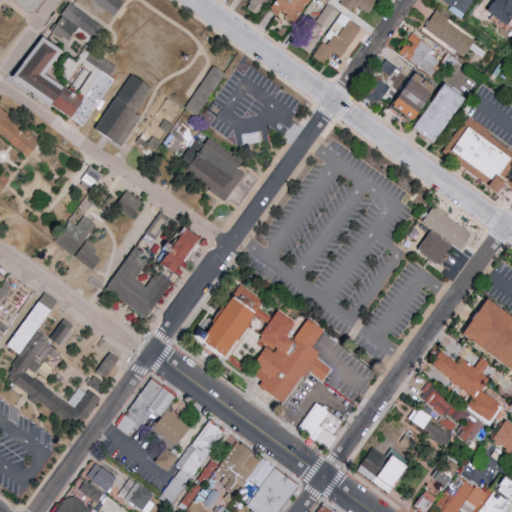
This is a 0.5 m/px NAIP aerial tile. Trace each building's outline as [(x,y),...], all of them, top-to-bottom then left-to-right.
[(114,0),(121,5),(112,18),(102,11),(99,16),(106,22),(95,40),(60,17),(68,4),(72,6),(76,0),(114,0)] [(251,0),(247,9),(257,14),(263,0),(251,0)] [(310,0),(276,0),(271,9),(296,24),(310,0)] [(357,15),(361,8),(369,13),(375,2),(371,0),(342,0),(340,4),(357,15)] [(438,0),(469,0),(472,2),(459,20),(447,11),(449,8),(438,0)] [(511,32),(485,14),(494,0),(509,0),(511,2),(511,32)] [(317,22),(329,27),(337,10),(326,4),(317,22)] [(362,26),(340,12),(323,39),(324,40),(313,56),(326,64),(334,52),(342,58),(362,26)] [(423,29),(437,12),(475,41),(473,44),(486,53),(481,59),(469,50),(462,58),(423,29)] [(61,18),(76,29),(66,42),(61,38),(60,40),(51,34),(61,18)] [(318,38),(306,33),(300,48),(312,53),(318,38)] [(400,54),(405,46),(410,50),(414,44),(407,40),(411,35),(431,49),(428,53),(440,61),(433,71),(435,72),(431,76),(400,54)] [(91,51),(85,61),(109,77),(115,67),(91,51)] [(442,64),(448,55),(457,61),(451,70),(442,64)] [(378,69),(385,61),(395,69),(389,78),(378,69)] [(186,107),(198,115),(226,73),(213,64),(186,107)] [(493,75),(496,77),(503,67),(499,65),(493,75)] [(403,90),(423,104),(434,88),(414,74),(403,90)] [(130,76),(151,90),(134,115),(140,119),(119,149),(93,131),(130,76)] [(372,105),(374,103),(377,105),(389,89),(371,77),(358,95),(372,105)] [(443,85),(464,99),(432,144),(411,129),(443,85)] [(157,93),(185,110),(150,161),(125,146),(137,128),(157,93)] [(390,105),(398,94),(419,110),(411,121),(390,105)] [(0,111),(0,192),(9,182),(0,174),(0,139),(27,161),(42,143),(9,118),(0,111)] [(511,153),(465,119),(440,154),(494,194),(502,182),(501,181),(511,166),(511,153)] [(195,140),(202,145),(208,138),(243,162),(237,170),(243,175),(223,204),(217,200),(216,203),(205,196),(209,190),(184,172),(188,166),(180,161),(195,140)] [(89,169),(102,177),(93,190),(80,181),(89,169)] [(126,191),(142,203),(130,218),(114,208),(126,191)] [(472,245),(466,254),(434,232),(424,225),(437,206),(476,233),(469,243),(472,245)] [(144,234),(159,213),(169,220),(154,241),(144,234)] [(68,222),(76,228),(83,218),(94,226),(71,258),(52,243),(53,242),(68,222)] [(174,277),(158,266),(182,229),(199,240),(174,277)] [(434,232),(458,249),(444,269),(420,252),(434,232)] [(86,241),(77,254),(76,252),(72,257),(91,270),(99,260),(92,256),(94,251),(89,248),(91,245),(86,241)] [(134,249),(104,290),(145,320),(171,283),(156,273),(145,289),(134,281),(145,265),(136,259),(140,253),(134,249)] [(0,288),(9,276),(15,280),(0,301),(0,323),(8,329),(0,339),(0,288)] [(44,294),(56,302),(18,355),(6,347),(44,294)] [(258,316),(269,323),(273,318),(238,296),(230,309),(227,308),(212,333),(206,329),(202,336),(233,355),(258,316)] [(459,334),(511,374),(511,321),(484,300),(459,334)] [(288,402),(305,371),(325,382),(332,368),(318,360),(322,352),(315,349),(327,329),(308,318),(296,340),(291,337),(300,322),(279,310),(261,341),(268,345),(252,374),(263,380),(259,386),(288,402)] [(60,345),(75,325),(66,319),(52,338),(60,345)] [(433,363),(442,351),(457,363),(462,357),(474,366),(481,357),(490,364),(484,372),(491,378),(482,389),(503,405),(491,421),(471,406),(477,398),(433,363)] [(120,358),(110,352),(99,372),(109,378),(120,358)] [(89,384),(100,392),(106,383),(95,375),(89,384)] [(178,396),(152,377),(118,427),(133,438),(152,411),(163,419),(178,396)] [(467,413),(428,384),(418,397),(447,419),(449,416),(462,425),(457,431),(473,444),(484,430),(465,416),(467,413)] [(449,445),(454,436),(431,423),(434,417),(415,407),(407,422),(449,445)] [(192,427),(170,410),(155,429),(177,446),(192,427)] [(347,426),(333,445),(317,435),(331,414),(347,426)] [(191,478),(174,467),(204,422),(220,433),(191,478)] [(511,428),(505,424),(494,443),(511,454),(511,428)] [(157,463),(171,471),(179,456),(166,448),(157,463)] [(372,448),(384,456),(389,449),(405,460),(402,465),(406,468),(388,495),(355,472),(372,448)] [(188,510),(178,503),(208,459),(217,466),(188,510)] [(293,498),(282,511),(255,511),(250,508),(262,492),(248,482),(262,461),(282,475),(294,484),(300,489),(293,498)] [(118,477),(96,463),(86,477),(109,492),(118,477)] [(511,499),(502,511),(471,511),(474,508),(464,501),(474,487),(486,495),(490,491),(494,493),(495,494),(499,488),(497,487),(503,477),(511,483),(511,499)] [(146,510),(156,493),(128,478),(119,495),(146,510)] [(457,478),(472,489),(465,499),(463,501),(465,503),(458,511),(428,511),(447,487),(449,489),(457,478)] [(103,495),(96,504),(77,491),(84,482),(103,495)] [(425,492),(435,499),(425,511),(418,511),(412,507),(420,496),(421,497),(425,492)] [(85,511),(53,511),(68,494),(88,509),(85,511)]
